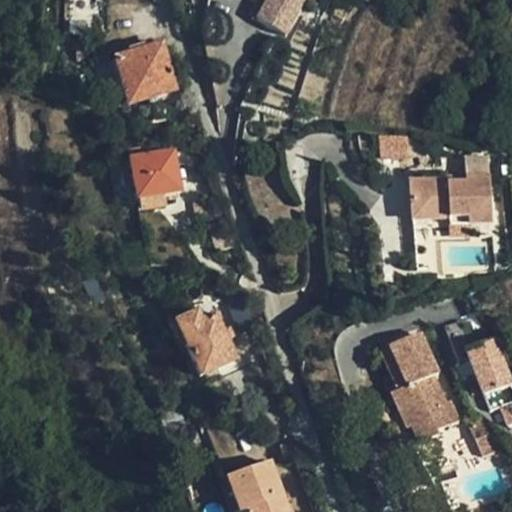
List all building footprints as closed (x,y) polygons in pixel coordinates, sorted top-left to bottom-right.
[(257,16),(265,0),(256,0),(250,13),(257,16)] [(265,0),(257,16),(291,34),(309,0),(265,0)] [(130,103),(176,88),(162,44),(115,59),(130,103)] [(180,195),(171,154),(124,162),(134,204),(138,203),(141,216),(166,210),(164,199),(180,195)] [(445,178),(446,183),(467,182),(467,177),(466,173),(445,174),(445,178)] [(409,179),(409,209),(428,209),(428,217),(446,216),(465,216),(466,223),(490,223),(488,177),(467,177),(467,182),(446,183),(445,178),(409,179)] [(428,209),(409,209),(410,225),(428,225),(428,217),(428,209)] [(446,216),(446,224),(466,223),(465,216),(446,216)] [(0,408),(7,404),(58,490),(105,462),(54,376),(0,286),(0,408)] [(236,361),(213,316),(199,322),(196,316),(175,325),(201,381),(236,361)] [(464,419),(447,378),(440,380),(430,355),(434,352),(426,333),(384,351),(393,370),(398,382),(392,384),(395,394),(381,418),(422,448),(447,437),(445,429),(464,419)] [(511,389),(495,342),(467,352),(489,415),(501,411),(508,429),(511,427),(511,389)] [(393,370),(386,372),(392,384),(398,382),(393,370)] [(482,457),(503,449),(490,416),(469,425),(482,457)] [(283,511),(269,464),(221,478),(232,511),(237,510),(237,511),(283,511)]
